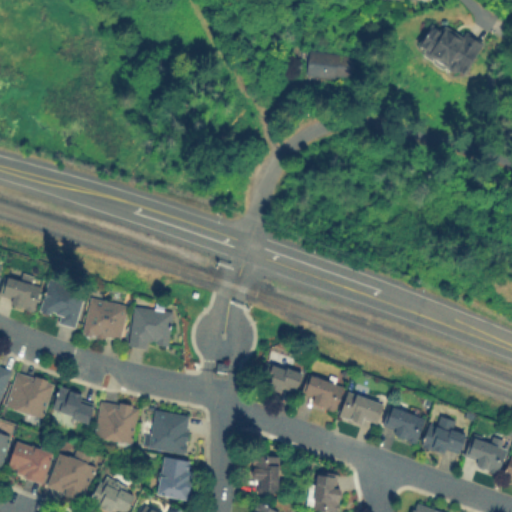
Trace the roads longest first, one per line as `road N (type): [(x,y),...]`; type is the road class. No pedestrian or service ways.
road 1 (residential): [(511,508),(0,320)]
road 2 (residential): [(511,158),(388,120),(319,122),(278,152),(264,176),(249,245)]
road 3 (tertiary): [(377,293),(511,345)]
road 4 (tertiary): [(0,166),(132,206)]
road 5 (tertiary): [(249,245),(377,293)]
road 6 (tertiary): [(132,206),(249,245)]
